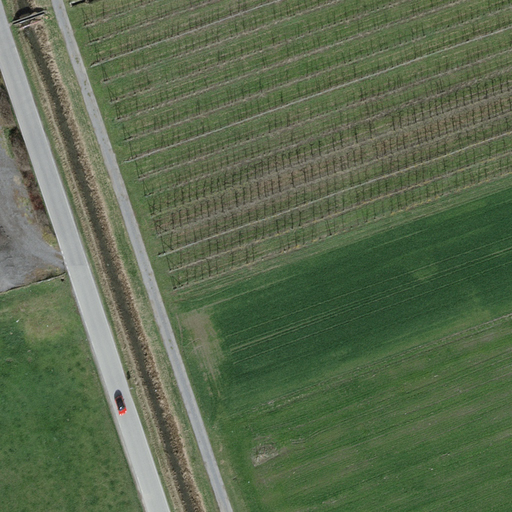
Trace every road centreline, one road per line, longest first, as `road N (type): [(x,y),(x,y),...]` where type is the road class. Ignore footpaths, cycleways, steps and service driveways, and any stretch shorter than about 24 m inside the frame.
road 1 (track): [(56,0),(226,511)]
road 2 (tertiary): [(154,511),(0,41)]
